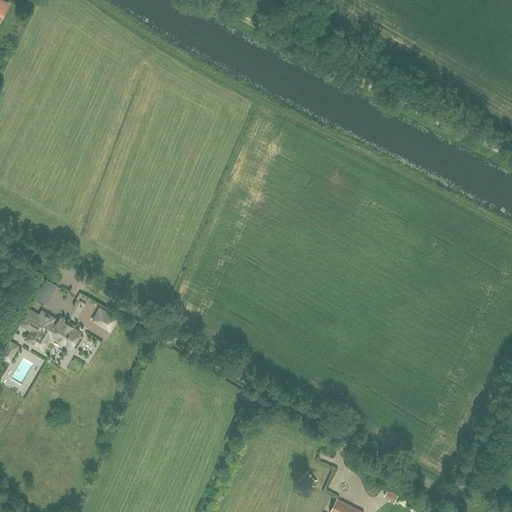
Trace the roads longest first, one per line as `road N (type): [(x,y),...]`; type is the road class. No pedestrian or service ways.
road 1 (residential): [(456,501),(0,229)]
road 2 (track): [(206,0),(511,159)]
road 3 (unclassified): [(456,501),(511,384)]
